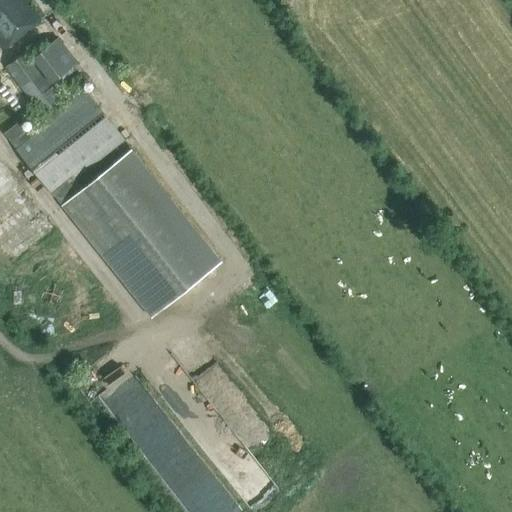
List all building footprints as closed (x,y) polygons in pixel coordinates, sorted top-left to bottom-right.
[(0,0),(0,44),(5,50),(42,21),(24,0),(0,0)] [(36,60),(34,61),(27,53),(8,68),(43,112),(64,95),(54,83),(79,63),(59,38),(34,58),(36,60)] [(150,318),(220,262),(130,150),(82,188),(75,179),(124,140),(83,88),(26,133),(18,122),(4,133),(150,318)] [(0,249),(12,264),(55,229),(0,161),(0,249)] [(230,483),(249,511),(278,491),(259,464),(230,483)]
